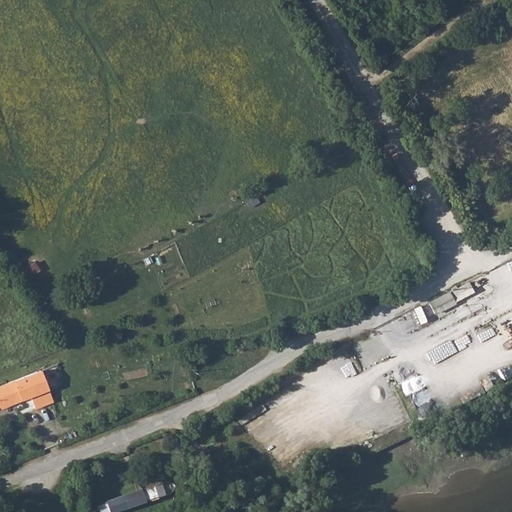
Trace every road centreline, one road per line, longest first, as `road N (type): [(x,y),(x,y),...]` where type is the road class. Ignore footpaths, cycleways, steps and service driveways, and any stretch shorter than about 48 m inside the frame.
road 1 (unclassified): [(0,483),(233,387),(470,268)]
road 2 (residential): [(312,0),(470,268)]
road 3 (unknown): [(511,297),(424,333),(407,323),(406,298)]
